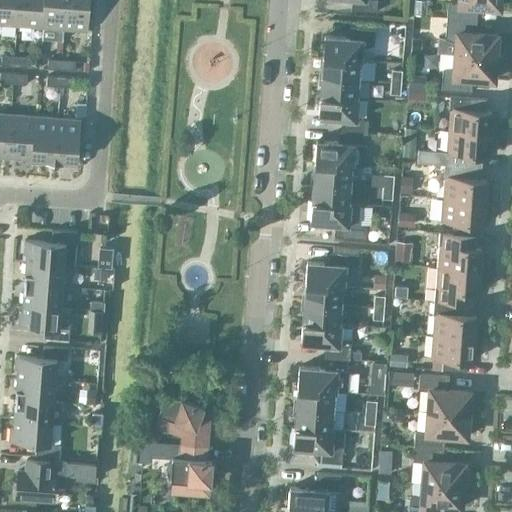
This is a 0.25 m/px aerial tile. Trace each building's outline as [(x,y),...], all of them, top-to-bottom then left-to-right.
[(0,0),(0,23),(16,25),(18,0),(0,0)] [(18,0),(16,25),(40,27),(41,0),(18,0)] [(41,0),(40,27),(63,29),(65,0),(41,0)] [(65,0),(63,29),(87,31),(89,0),(65,0)] [(352,0),(352,10),(377,12),(377,0),(352,0)] [(448,3),(447,18),(477,20),(478,6),(499,8),(500,0),(459,0),(460,4),(448,3)] [(447,18),(445,39),(457,42),(456,54),(496,58),(496,55),(500,52),(500,44),(497,40),(497,35),(476,34),(477,20),(447,18)] [(325,36),(323,58),(360,61),(361,61),(362,48),(374,45),(375,40),(376,28),(351,26),(350,38),(325,36)] [(496,58),(456,54),(455,66),(443,69),(441,90),(471,92),(472,78),(494,80),(494,75),(498,72),(499,64),(495,61),(496,58)] [(1,65),(15,66),(16,56),(2,55),(1,65)] [(16,56),(15,66),(28,67),(29,57),(16,56)] [(323,58),(321,77),(358,80),(360,61),(323,58)] [(49,59),(48,69),(62,70),(62,60),(49,59)] [(62,60),(62,70),(75,71),(76,61),(62,60)] [(392,71),(391,82),(401,83),(402,71),(392,71)] [(14,83),(14,73),(1,72),(0,82),(14,83)] [(28,74),(14,73),(14,83),(27,84),(28,74)] [(60,87),(61,77),(48,76),(47,86),(60,87)] [(74,88),(75,78),(61,77),(60,87),(74,88)] [(321,77),(320,96),(320,95),(357,98),(358,80),(321,77)] [(401,83),(391,82),(390,94),(400,95),(401,83)] [(408,87),(408,104),(431,103),(431,87),(408,87)] [(343,119),(342,131),(368,133),(369,120),(357,119),(359,98),(357,98),(320,95),(320,96),(319,117),(343,119)] [(452,110),(451,131),(496,134),(497,123),(491,122),(492,111),(486,111),(487,99),(450,96),(449,109),(452,110)] [(0,156),(6,157),(9,114),(0,113),(0,156)] [(30,159),(33,116),(9,114),(6,157),(30,159)] [(53,162),(56,118),(33,116),(30,159),(46,160),(46,161),(53,162)] [(80,120),(56,118),(53,162),(63,163),(63,161),(77,162),(80,120)] [(315,162),(315,163),(352,166),(365,167),(368,133),(342,131),(342,143),(317,141),(315,162)] [(496,134),(451,131),(449,152),(418,149),(417,162),(445,165),(482,167),(483,156),(488,156),(489,145),(495,146),(496,134)] [(315,162),(313,182),(350,184),(352,166),(315,163),(315,162)] [(482,167),(445,165),(444,177),(447,178),(445,199),(491,202),(492,191),(485,190),(486,180),(481,179),(482,167)] [(384,175),(383,187),(393,188),(394,176),(384,175)] [(313,182),(312,201),(312,200),(349,203),(350,184),(313,182)] [(393,188),(383,187),(382,199),(392,200),(393,188)] [(491,202),(445,199),(444,221),(454,222),(453,234),(477,236),(478,224),(483,224),(484,213),(490,214),(491,202)] [(312,201),(310,222),(335,224),(334,236),(365,239),(366,227),(358,226),(360,204),(349,203),(312,200),(312,201)] [(24,254),(27,254),(26,262),(64,265),(64,266),(74,267),(77,232),(53,230),(52,242),(25,240),(24,254)] [(440,233),(439,245),(442,245),(440,267),(486,270),(487,259),(480,258),(481,248),(476,247),(477,236),(453,234),(440,233)] [(412,242),(397,241),(395,263),(411,264),(412,242)] [(88,254),(88,266),(113,267),(114,245),(97,244),(96,255),(88,254)] [(307,262),(306,282),(306,283),(306,284),(342,286),(342,287),(343,287),(345,266),(357,267),(358,254),(333,252),(332,264),(307,262)] [(62,286),(64,266),(64,265),(26,262),(25,274),(24,283),(62,286)] [(486,270),(440,267),(439,288),(435,288),(434,301),(471,304),(472,292),(477,292),(478,282),(485,282),(486,270)] [(61,307),(62,286),(24,283),(23,292),(24,292),(23,304),(61,307)] [(305,283),(304,302),(340,305),(342,287),(342,286),(306,284),(306,283),(305,283)] [(375,296),(374,308),(384,308),(385,297),(375,296)] [(471,304),(434,301),(433,314),(436,314),(435,335),(480,339),(481,327),(475,327),(476,316),(470,316),(471,304)] [(304,302),(302,322),(303,322),(303,321),(339,324),(339,323),(340,305),(304,302)] [(60,320),(61,307),(23,304),(22,312),(20,312),(19,326),(45,328),(44,340),(69,342),(70,321),(60,320)] [(384,308),(374,308),(373,320),(383,320),(384,308)] [(326,345),(325,357),(350,359),(352,325),(341,324),(339,323),(339,324),(303,321),(303,322),(301,343),(326,345)] [(480,339),(435,335),(433,357),(443,358),(442,370),(466,372),(467,360),(472,361),(473,350),(479,350),(480,339)] [(43,358),(16,356),(15,369),(18,370),(17,378),(55,381),(57,359),(67,360),(68,348),(44,346),(43,358)] [(299,367),(297,388),(334,391),(334,392),(335,392),(335,391),(347,392),(350,359),(325,357),(324,368),(299,367)] [(511,383),(511,369),(495,370),(495,383),(511,383)] [(470,392),(448,390),(449,376),(419,374),(418,389),(429,390),(428,411),(468,414),(470,392)] [(55,381),(17,378),(16,390),(15,399),(53,402),(55,381)] [(297,388),(296,407),(333,410),(334,392),(334,391),(297,388)] [(181,443),(207,445),(208,430),(208,422),(207,418),(204,415),(200,414),(203,405),(166,391),(165,394),(162,395),(161,397),(160,398),(159,399),(158,401),(158,403),(158,404),(158,406),(158,408),(159,410),(158,413),(160,413),(155,426),(181,436),(181,443)] [(63,403),(53,402),(15,399),(14,408),(15,408),(14,420),(52,423),(62,423),(63,403)] [(366,401),(365,413),(376,413),(377,401),(366,401)] [(296,407),(294,426),(331,429),(331,428),(333,410),(296,407)] [(468,414),(428,411),(426,432),(415,432),(413,446),(443,448),(444,435),(466,436),(467,431),(470,428),(471,421),(468,417),(468,414)] [(376,413),(365,413),(365,424),(375,425),(376,413)] [(52,423),(14,420),(13,428),(11,428),(10,441),(36,443),(35,455),(60,457),(60,446),(50,446),(52,423)] [(294,426),(293,448),(318,450),(317,462),(342,464),(344,430),(331,429),(294,426)] [(207,445),(181,443),(180,457),(172,457),(172,460),(170,461),(169,463),(168,465),(168,467),(167,469),(167,470),(168,472),(169,474),(170,476),(171,477),(170,480),(172,480),(171,493),(196,495),(196,494),(200,495),(204,494),(207,491),(209,487),(209,483),(210,483),(212,460),(206,459),(207,445)] [(443,448),(413,446),(412,460),(424,461),(422,483),(462,486),(463,483),(466,480),(467,472),(464,469),(464,464),(442,462),(443,448)] [(16,498),(53,501),(55,484),(63,484),(65,462),(27,460),(26,472),(18,471),(16,498)] [(315,489),(290,487),(288,509),(323,511),(338,511),(341,479),(316,477),(315,489)] [(462,486),(422,483),(421,494),(410,497),(408,511),(438,511),(439,506),(461,508),(461,503),(465,500),(465,493),(462,489),(462,486)]
